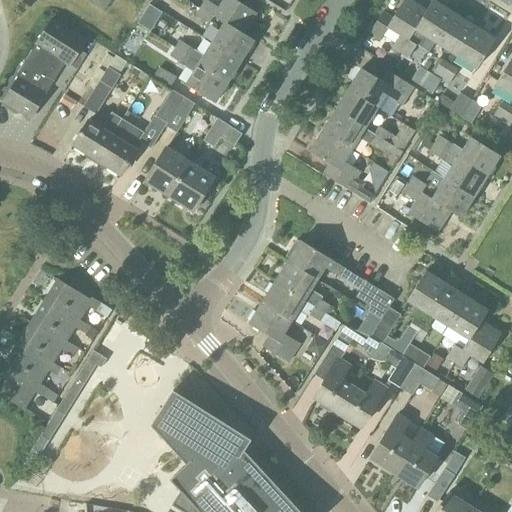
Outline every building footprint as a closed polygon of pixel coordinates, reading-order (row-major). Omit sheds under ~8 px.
[(106,0),(91,0),(105,9),(110,2),(106,0)] [(224,21),(243,33),(255,14),(233,0),(222,0),(218,7),(206,0),(205,0),(200,8),(213,17),(223,23),(224,21)] [(413,29),(425,10),(408,0),(403,0),(392,19),(382,13),(369,34),(379,40),(387,28),(399,35),(391,48),(401,54),(409,40),(409,39),(415,30),(413,29)] [(417,44),(423,35),(435,42),(453,13),(432,0),(425,10),(413,29),(415,30),(409,39),(417,44)] [(209,23),(213,17),(200,8),(196,15),(209,23)] [(455,55),(473,26),(453,13),(435,42),(455,55)] [(64,63),(69,66),(86,40),(52,18),(15,76),(45,94),(64,63)] [(253,40),(243,33),(224,21),(223,23),(209,45),(238,64),(253,40)] [(473,26),(455,55),(476,68),(494,39),(473,26)] [(198,64),(203,55),(181,40),(171,56),(194,70),(185,84),(214,102),(227,82),(198,64)] [(416,44),(409,40),(401,54),(407,58),(416,44)] [(227,82),(238,64),(209,45),(203,55),(198,64),(227,82)] [(119,76),(114,73),(122,60),(116,56),(83,106),(96,114),(119,76)] [(511,94),(511,56),(495,84),(511,94)] [(440,79),(448,66),(440,61),(432,74),(440,79)] [(455,70),(450,67),(448,66),(440,79),(447,83),(455,70)] [(419,67),(411,80),(432,93),(441,80),(419,67)] [(168,88),(174,77),(160,68),(153,78),(168,88)] [(347,89),(377,108),(385,96),(401,106),(413,87),(387,71),(381,81),(360,68),(347,89)] [(29,119),(45,94),(18,77),(2,102),(29,119)] [(364,129),(377,108),(347,89),(334,110),(364,129)] [(165,126),(182,98),(170,92),(155,116),(154,115),(143,132),(122,119),(112,134),(136,149),(140,142),(150,149),(157,139),(165,126)] [(71,110),(76,102),(64,94),(59,102),(71,110)] [(460,116),(470,101),(459,94),(453,104),(441,96),(438,103),(460,116)] [(182,98),(165,126),(176,133),(193,105),(182,98)] [(470,101),(460,116),(471,123),(481,108),(470,101)] [(501,119),(502,120),(509,109),(502,104),(485,131),(491,135),(501,119)] [(511,110),(509,109),(502,121),(509,126),(511,121),(511,110)] [(334,110),(321,130),(349,148),(357,135),(381,150),(386,142),(374,135),(364,129),(334,110)] [(111,112),(102,128),(88,119),(72,146),(96,161),(112,134),(122,119),(111,112)] [(203,141),(214,148),(220,137),(234,145),(241,134),(217,119),(203,141)] [(391,134),(379,127),(374,135),(386,142),(391,134)] [(349,148),(321,130),(308,151),(329,164),(323,174),(368,202),(371,197),(360,190),(363,185),(355,180),(360,171),(344,161),(352,149),(349,148)] [(112,134),(96,161),(119,175),(136,149),(112,134)] [(391,135),(387,142),(403,152),(407,145),(391,135)] [(434,144),(445,151),(449,145),(438,137),(434,144)] [(461,153),(449,145),(445,151),(457,158),(487,177),(500,156),(470,137),(461,153)] [(416,142),(413,148),(418,152),(422,146),(416,142)] [(441,158),(445,151),(434,144),(430,150),(441,158)] [(168,196),(189,162),(165,147),(144,182),(168,196)] [(473,198),(487,177),(457,158),(445,151),(441,158),(453,165),(444,179),(473,198)] [(214,177),(189,162),(168,196),(192,212),(200,199),(203,201),(207,193),(205,192),(214,177)] [(422,192),(426,185),(413,177),(408,185),(421,193),(422,192)] [(460,219),(473,198),(444,179),(431,200),(450,212),(460,219)] [(408,213),(437,232),(450,212),(431,200),(421,194),(421,193),(408,185),(403,193),(416,201),(408,213)] [(300,241),(287,262),(317,280),(324,268),(340,277),(345,269),(334,262),(327,257),(300,241)] [(11,244),(0,248),(0,268),(18,262),(11,244)] [(309,292),(317,280),(287,262),(284,266),(282,264),(276,274),(278,275),(274,282),(327,315),(330,309),(319,302),(321,299),(309,292)] [(428,314),(447,285),(425,272),(407,301),(428,314)] [(44,299),(78,320),(87,305),(106,317),(110,309),(90,297),(89,299),(57,279),(44,299)] [(340,323),(327,315),(274,282),(262,302),(291,321),(297,312),(309,319),(311,316),(335,331),(340,323)] [(361,290),(355,299),(366,306),(364,310),(370,314),(380,321),(381,319),(388,308),(393,299),(376,288),(366,282),(361,290)] [(448,327),(467,298),(447,285),(428,314),(448,327)] [(469,340),(481,321),(488,311),(467,298),(448,327),(469,340)] [(88,326),(78,320),(44,299),(31,320),(64,341),(73,327),(84,333),(88,326)] [(283,334),(291,321),(262,302),(248,324),(269,336),(263,346),(288,362),(299,344),(283,334)] [(394,341),(387,336),(400,315),(388,308),(380,321),(370,337),(382,344),(402,356),(413,338),(421,325),(412,319),(400,341),(394,341)] [(370,337),(380,321),(370,314),(359,332),(370,337)] [(75,347),(64,341),(31,320),(17,342),(50,363),(60,348),(70,354),(75,347)] [(501,334),(481,321),(469,340),(463,350),(454,363),(462,368),(470,355),(483,363),(501,334)] [(421,325),(413,338),(420,342),(428,329),(421,325)] [(372,359),(382,344),(370,337),(359,332),(344,326),(313,374),(324,381),(338,358),(340,359),(352,340),(362,346),(363,350),(368,356),(372,359)] [(70,375),(50,363),(17,342),(4,363),(38,384),(46,370),(65,382),(70,375)] [(388,381),(399,389),(415,364),(402,356),(382,344),(372,359),(371,360),(373,361),(381,363),(384,363),(395,370),(388,381)] [(463,350),(455,345),(447,358),(454,363),(463,350)] [(100,369),(107,358),(92,350),(30,450),(40,456),(96,367),(100,369)] [(430,357),(425,365),(435,371),(443,358),(433,352),(430,357)] [(339,412),(354,388),(340,380),(349,365),(340,359),(338,358),(324,381),(314,397),(339,412)] [(56,396),(38,384),(4,363),(0,369),(0,394),(22,409),(33,391),(52,403),(56,396)] [(422,369),(415,364),(399,389),(411,397),(419,384),(431,392),(439,380),(422,369)] [(453,383),(460,371),(454,367),(446,379),(453,383)] [(475,399),(490,374),(480,368),(465,393),(475,399)] [(510,407),(511,401),(511,377),(494,369),(483,395),(510,407)] [(354,388),(339,412),(361,427),(385,388),(375,382),(366,396),(354,388)] [(297,511),(286,499),(243,453),(250,441),(172,391),(150,427),(183,465),(169,482),(179,494),(171,505),(181,511),(297,511)] [(468,430),(482,407),(458,393),(451,404),(464,412),(457,424),(468,430)] [(412,443),(416,437),(412,442),(401,435),(409,422),(397,415),(370,459),(394,474),(413,444),(412,443)] [(413,444),(394,474),(418,489),(437,459),(423,450),(431,437),(420,430),(416,437),(412,443),(413,444)] [(33,479),(45,464),(28,451),(16,467),(33,479)] [(455,452),(428,495),(439,501),(465,459),(455,452)] [(469,511),(472,508),(448,493),(436,511),(469,511)]
